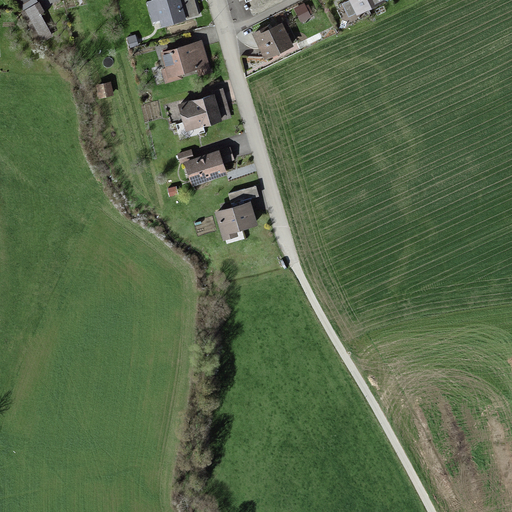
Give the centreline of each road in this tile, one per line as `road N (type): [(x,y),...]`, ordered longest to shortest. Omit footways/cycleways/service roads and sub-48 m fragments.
road 1 (track): [(431,511),(291,258)]
road 2 (track): [(0,424),(33,218),(23,183),(0,149)]
road 3 (residential): [(291,258),(224,31)]
